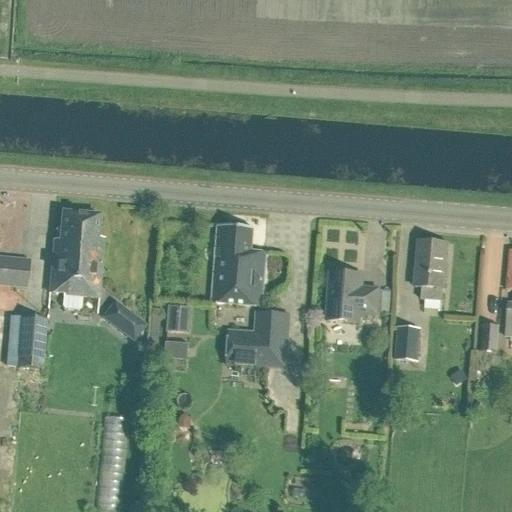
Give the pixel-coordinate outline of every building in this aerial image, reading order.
[(98,218),(61,215),(58,242),(52,241),(48,293),(62,294),(61,307),(63,310),(78,311),(81,309),(82,297),(97,299),(102,240),(96,240),(98,218)] [(252,231),(218,228),(211,304),(259,309),(264,256),(249,255),(252,231)] [(446,246),(418,244),(414,290),(422,291),(421,303),(441,304),(446,246)] [(0,287),(26,290),(29,262),(0,258),(0,287)] [(391,295),(378,293),(361,291),(362,279),(329,276),(325,324),(358,326),(359,317),(376,319),(376,316),(389,317),(391,295)] [(0,378),(2,378),(10,306),(0,304),(0,378)] [(169,307),(167,334),(190,336),(192,309),(169,307)] [(225,368),(285,372),(289,317),(254,315),(253,334),(227,333),(225,368)] [(41,371),(45,321),(21,319),(17,369),(41,371)] [(479,354),(495,355),(497,327),(482,326),(479,354)] [(397,330),(394,363),(418,365),(420,332),(397,330)] [(165,345),(164,362),(186,364),(187,347),(165,345)] [(463,372),(450,379),(455,388),(468,381),(463,372)] [(494,404),(511,404),(511,377),(495,378),(494,404)] [(477,404),(472,413),(479,417),(484,408),(477,404)]
